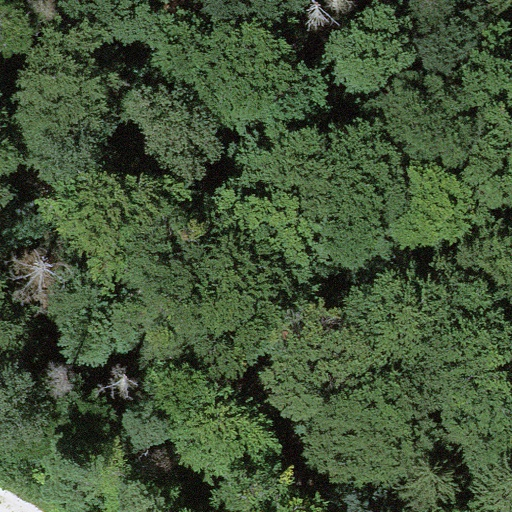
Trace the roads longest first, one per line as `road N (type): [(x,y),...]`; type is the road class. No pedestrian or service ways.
road 1 (track): [(511,381),(456,372),(84,252),(0,164)]
road 2 (track): [(84,252),(274,468),(294,511)]
